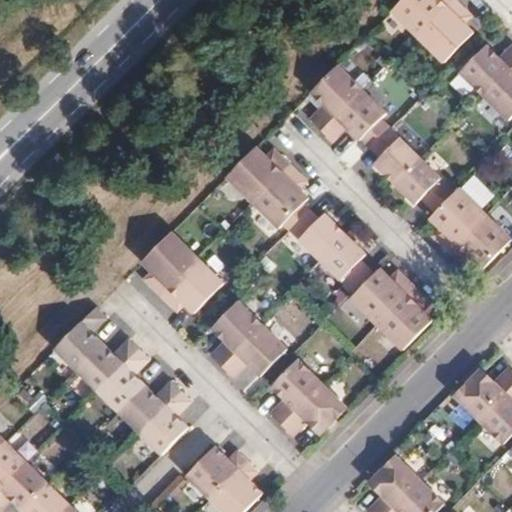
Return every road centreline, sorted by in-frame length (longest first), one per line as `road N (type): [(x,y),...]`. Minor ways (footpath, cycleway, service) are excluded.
road 1 (residential): [(299,511),(511,298)]
road 2 (primary): [(5,153),(162,0)]
